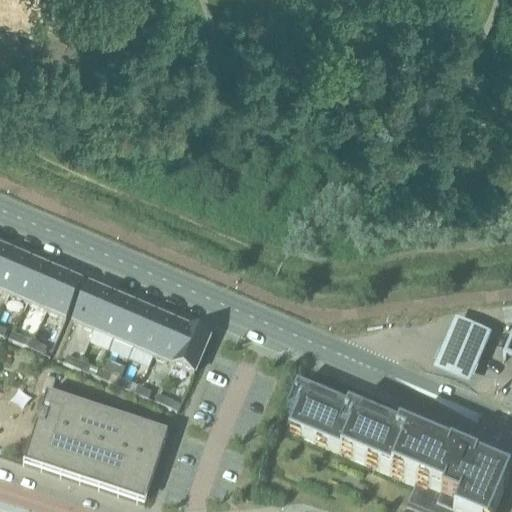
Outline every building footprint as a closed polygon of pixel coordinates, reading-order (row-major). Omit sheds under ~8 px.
[(24,265),(5,257),(0,267),(0,295),(8,300),(24,265)] [(42,273),(24,265),(8,300),(27,308),(42,273)] [(61,281),(42,273),(27,308),(46,316),(61,281)] [(80,289),(61,281),(46,316),(65,324),(80,289)] [(108,301),(87,292),(72,327),(93,336),(108,301)] [(128,309),(108,301),(93,336),(113,344),(128,309)] [(148,318),(128,309),(113,344),(133,353),(148,318)] [(168,326),(148,318),(133,353),(153,361),(168,326)] [(188,335),(168,326),(153,361),(173,370),(188,335)] [(431,378),(469,395),(492,343),(454,326),(431,378)] [(208,344),(188,335),(173,370),(193,379),(208,344)] [(22,350),(25,342),(14,337),(11,345),(22,350)] [(511,338),(502,362),(511,366),(511,338)] [(29,353),(41,358),(44,350),(33,345),(29,353)] [(80,366),(69,361),(66,368),(77,373),(80,366)] [(91,370),(80,366),(77,373),(88,378),(91,370)] [(97,382),(108,386),(111,379),(100,374),(97,382)] [(117,390),(128,395),(131,387),(120,383),(117,390)] [(136,399),(148,403),(151,396),(140,391),(136,399)] [(301,403),(294,420),(290,430),(302,435),(300,440),(315,447),(318,441),(327,446),(325,451),(341,458),(343,452),(353,456),(350,462),(366,468),(368,463),(378,467),(376,473),(391,479),(394,474),(403,478),(401,483),(414,489),(406,508),(414,511),(495,511),(503,495),(498,493),(503,481),(475,469),(476,468),(448,456),(445,463),(304,403),(307,397),(295,392),(292,399),(301,403)] [(46,399),(35,430),(46,433),(57,403),(46,399)] [(160,400),(156,407),(167,412),(171,404),(160,400)] [(60,411),(41,468),(139,500),(158,443),(65,412),(60,411)]
